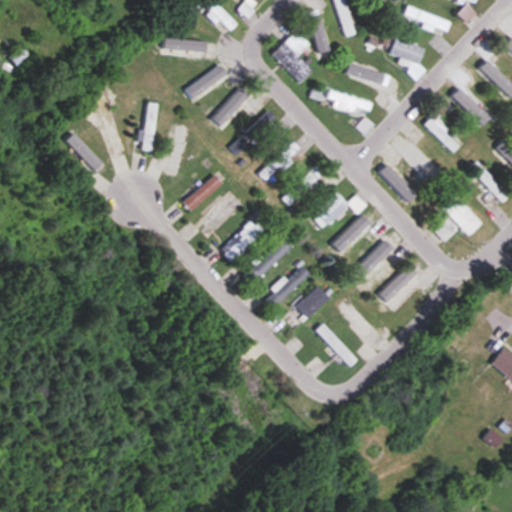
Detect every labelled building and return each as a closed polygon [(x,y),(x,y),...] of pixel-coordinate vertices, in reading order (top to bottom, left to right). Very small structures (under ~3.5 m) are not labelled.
[(194,0),(191,3),(214,25),(218,21),(228,31),(235,24),(210,0),(194,0)] [(244,0),(234,13),(244,21),(256,5),(250,0),(244,0)] [(332,0),(344,37),(353,34),(342,0),(332,0)] [(382,5),(379,0),(368,0),(371,8),(382,5)] [(402,15),(444,33),(448,22),(406,5),(402,15)] [(475,15),(466,5),(456,13),(465,23),(475,15)] [(298,83),(311,71),(296,56),(308,44),(294,31),(270,55),(298,83)] [(388,54),(409,61),(404,75),(418,80),(422,67),(416,65),(422,48),(394,37),(388,54)] [(10,59),(14,64),(26,54),(21,49),(10,59)] [(510,92),(482,64),(476,71),(503,98),(510,92)] [(191,98),(226,77),(221,67),(185,87),(191,98)] [(490,111),(463,84),(449,98),(476,125),(490,111)] [(370,102),(328,89),(324,102),(357,113),(358,108),(367,111),(370,102)] [(139,150),(149,151),(156,104),(146,102),(139,150)] [(125,149),(108,106),(98,110),(115,153),(125,149)] [(273,119),(265,111),(227,148),(235,156),(273,119)] [(421,125),(451,152),(461,141),(431,114),(421,125)] [(356,126),(363,132),(370,123),(363,117),(356,126)] [(176,176),(187,123),(176,121),(165,174),(176,176)] [(64,137),(98,172),(106,164),(72,130),(64,137)] [(264,181),(298,148),(290,140),(257,173),(264,181)] [(427,159),(406,140),(397,150),(419,169),(427,159)] [(508,195),(475,161),(466,169),(500,203),(508,195)] [(279,199),(289,208),(323,174),(314,165),(279,199)] [(181,203),(189,212),(222,181),(215,173),(181,203)] [(203,217),(216,231),(243,204),(229,191),(203,217)] [(347,205),(355,214),(365,204),(355,194),(346,203),(335,192),(314,213),(326,225),(347,205)] [(448,215),(432,232),(443,242),(459,226),(468,235),(479,223),(450,195),(439,206),(448,215)] [(219,251),(230,262),(263,229),(252,218),(219,251)] [(289,247),(280,239),(242,277),(251,285),(289,247)] [(264,300),(272,308),(308,273),(300,265),(264,300)] [(377,292),(388,305),(421,278),(410,265),(377,292)] [(328,298),(316,285),(294,305),(306,318),(328,298)] [(355,360),(321,324),(314,330),(348,366),(355,360)] [(489,365),(511,382),(511,357),(501,349),(489,365)]
